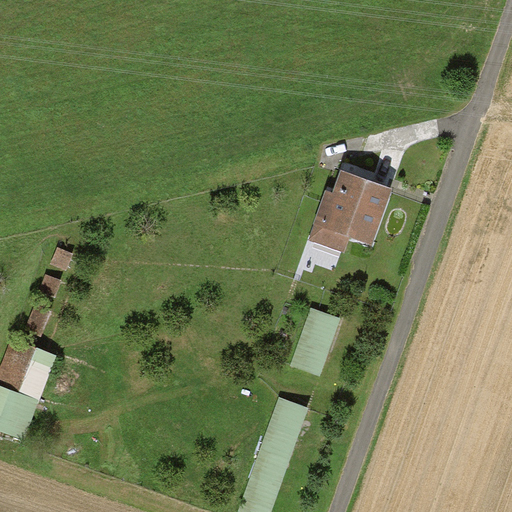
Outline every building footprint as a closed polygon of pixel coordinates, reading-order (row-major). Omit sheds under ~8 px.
[(351,239),(372,247),(393,192),(342,172),(333,194),(326,192),(308,240),(345,254),(351,239)] [(58,248),(51,264),(66,271),(73,255),(58,248)] [(46,275),(39,292),(56,299),(62,281),(46,275)] [(36,306),(25,331),(41,337),(51,312),(36,306)] [(311,308),(290,365),(320,376),(341,319),(311,308)] [(57,357),(11,339),(0,365),(0,430),(24,440),(57,357)] [(279,398),(238,511),(271,511),(309,408),(279,398)]
